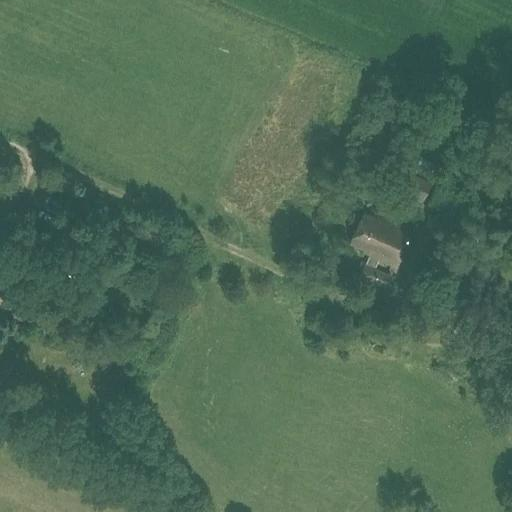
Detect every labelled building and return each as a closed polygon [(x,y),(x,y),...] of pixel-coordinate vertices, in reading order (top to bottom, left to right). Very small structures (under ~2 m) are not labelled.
[(393,189),(422,201),(430,181),(402,169),(393,189)] [(426,209),(456,221),(465,198),(436,184),(426,209)] [(511,219),(492,212),(483,232),(506,242),(511,225),(511,219)] [(409,231),(379,217),(378,220),(364,213),(351,242),(365,249),(364,251),(394,265),(409,231)] [(439,231),(431,249),(450,257),(458,238),(439,231)] [(385,288),(390,275),(363,262),(358,276),(385,288)] [(63,273),(39,326),(70,339),(81,313),(73,309),(74,309),(75,309),(87,284),(63,273)] [(0,303),(10,308),(21,282),(0,274),(0,303)] [(496,305),(455,287),(447,307),(474,320),(478,313),(488,319),(496,305)] [(102,353),(107,369),(117,365),(111,350),(102,353)] [(0,399),(6,387),(0,384),(0,383),(11,359),(0,353),(0,399)]
